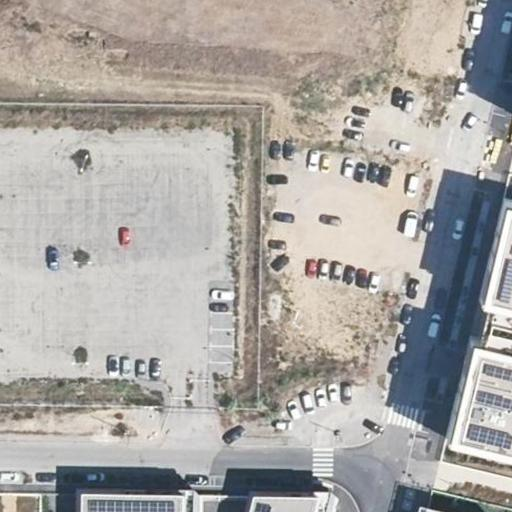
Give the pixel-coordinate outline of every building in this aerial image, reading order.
[(456,0),(374,0),(369,23),(281,12),(268,96),(431,117),(456,0)] [(323,152),(323,122),(273,120),(272,151),(323,152)] [(333,123),(332,150),(344,150),(345,123),(333,123)] [(391,157),(392,127),(355,126),(354,157),(391,157)] [(511,199),(503,197),(489,260),(496,261),(487,300),(478,337),(469,375),(461,373),(446,437),(511,452),(511,199)] [(228,259),(228,227),(169,227),(169,259),(228,259)] [(496,261),(489,260),(479,298),(487,300),(496,261)] [(471,335),(461,373),(469,375),(478,337),(471,335)] [(192,511),(193,497),(73,496),(72,511),(192,511)] [(335,511),(339,500),(256,498),(252,511),(335,511)]
